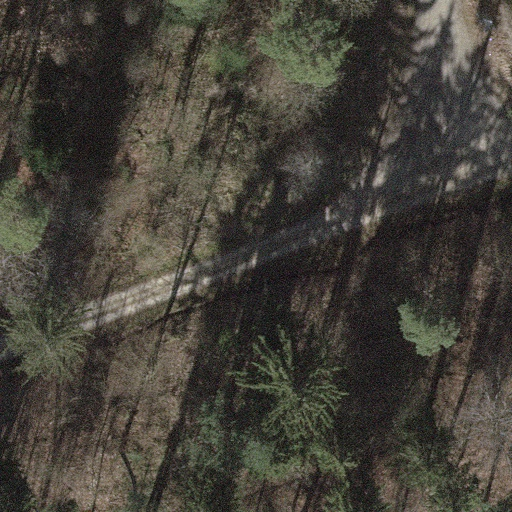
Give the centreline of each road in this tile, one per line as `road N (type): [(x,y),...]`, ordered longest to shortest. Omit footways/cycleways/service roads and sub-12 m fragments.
road 1 (track): [(0,359),(511,165)]
road 2 (track): [(449,0),(460,183)]
